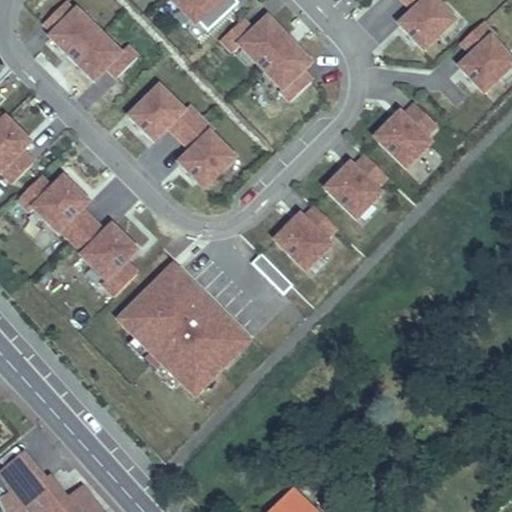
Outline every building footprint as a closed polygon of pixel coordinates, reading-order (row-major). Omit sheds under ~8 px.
[(220,0),(169,0),(195,26),(220,0)] [(401,0),(414,13),(400,26),(423,51),(455,22),(433,0),(401,0)] [(119,57),(76,16),(51,43),(92,83),(119,57)] [(316,69),(271,23),(242,54),(288,98),(316,69)] [(483,24),(461,44),(473,56),(460,68),(484,94),(511,67),(511,61),(491,40),(495,36),(483,24)] [(159,88),(129,118),(154,143),(168,129),(192,152),(180,165),(204,189),(234,159),(210,135),(213,132),(188,107),(183,112),(159,88)] [(439,149),(404,116),(377,144),(415,177),(439,149)] [(0,175),(1,174),(13,185),(34,164),(22,152),(30,145),(5,120),(3,122),(0,118),(0,175)] [(386,203),(351,170),(324,198),(362,231),(386,203)] [(41,179),(18,202),(31,214),(34,211),(58,235),(61,232),(85,256),(82,258),(106,282),(103,286),(115,299),(138,276),(126,264),(137,253),(112,228),(105,235),(82,211),(88,205),(63,180),(52,191),(41,179)] [(341,254),(306,221),(278,248),(317,282),(341,254)] [(283,295),(292,286),(262,255),(252,264),(283,295)] [(253,348),(179,273),(125,327),(202,401),(253,348)] [(82,490),(64,468),(49,481),(68,503),(82,490)] [(68,503),(49,481),(14,509),(16,511),(100,511),(82,490),(68,503)] [(311,511),(291,491),(270,511),(311,511)]
